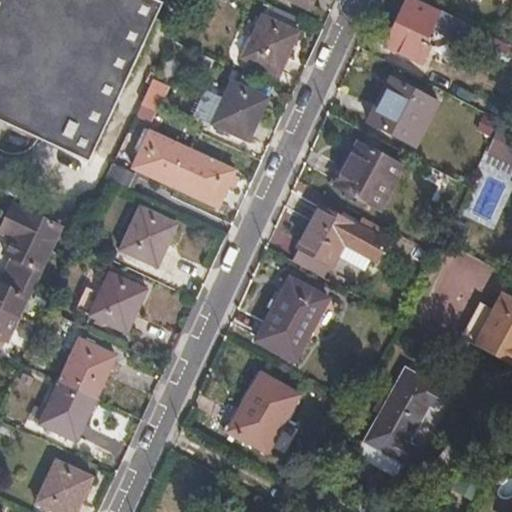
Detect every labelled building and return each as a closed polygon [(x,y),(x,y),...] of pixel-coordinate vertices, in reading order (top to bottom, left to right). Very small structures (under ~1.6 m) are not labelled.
[(107,110),(142,34),(157,0),(0,0),(0,121),(30,135),(47,143),(83,160),(107,110)] [(309,0),(288,0),(302,6),(306,8),(309,0)] [(480,32),(445,13),(440,11),(438,14),(411,0),(406,0),(385,44),(421,63),(431,45),(424,41),(431,27),(472,48),(480,32)] [(275,74),(295,32),(258,14),(238,57),(275,74)] [(414,144),(437,101),(433,99),(398,81),(390,77),(368,119),(370,121),(414,144)] [(435,95),(401,78),(398,81),(433,99),(435,95)] [(243,140),(262,101),(226,83),(207,122),(243,140)] [(170,189),(187,152),(141,130),(124,167),(170,189)] [(490,156),(511,161),(511,144),(494,141),(490,156)] [(211,208),(228,171),(187,152),(170,189),(211,208)] [(404,224),(427,180),(381,156),(358,199),(404,224)] [(31,283),(58,225),(11,203),(1,223),(11,229),(8,237),(1,250),(10,254),(3,271),(20,278),(31,283)] [(152,268),(174,225),(137,206),(116,250),(152,268)] [(385,243),(316,206),(294,248),(293,249),(295,249),(327,267),(339,244),(374,263),(385,243)] [(0,232),(8,237),(11,229),(1,223),(0,225),(0,232)] [(11,326),(25,297),(31,283),(20,278),(3,271),(0,276),(0,335),(6,339),(11,326)] [(121,334),(142,292),(105,273),(85,316),(121,334)] [(289,360),(322,298),(284,277),(250,338),(289,360)] [(509,367),(511,361),(511,298),(499,291),(468,344),(509,367)] [(90,401),(110,357),(74,339),(53,383),(90,401)] [(406,443),(428,407),(431,409),(442,390),(402,369),(386,397),(392,400),(385,409),(381,406),(361,442),(400,464),(411,446),(406,443)] [(263,451),(295,396),(257,375),(246,394),(249,396),(230,432),(263,451)] [(70,442),(90,401),(53,383),(33,424),(70,442)] [(511,390),(499,415),(505,418),(511,418),(511,390)] [(385,409),(392,400),(386,397),(382,394),(376,404),(381,406),(385,409)] [(400,464),(361,442),(355,452),(356,457),(364,461),(386,473),(391,475),(395,474),(400,464)] [(45,511),(70,511),(85,481),(49,464),(29,505),(40,510),(45,511)] [(289,486),(298,471),(292,468),(283,483),(289,486)] [(309,495),(317,481),(298,471),(289,486),(300,491),(309,495)]
